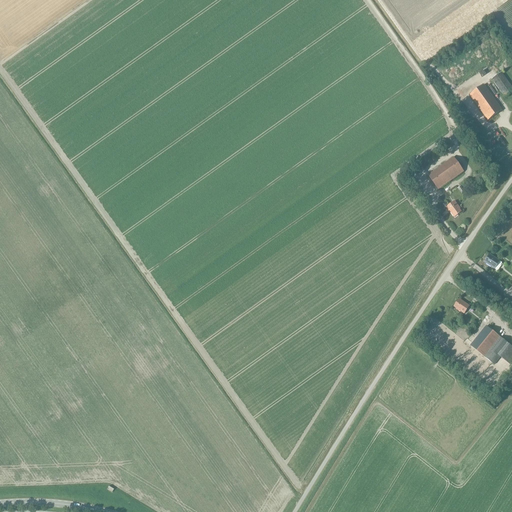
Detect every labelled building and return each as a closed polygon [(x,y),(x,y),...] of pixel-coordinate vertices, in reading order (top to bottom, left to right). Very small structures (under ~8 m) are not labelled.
[(447,63),(447,64),(447,65),(447,66),(447,67),(447,68),(448,69),(448,70),(448,71),(449,72),(449,73),(450,74),(451,75),(452,76),(453,77),(454,77),(455,77),(456,78),(457,78),(458,78),(459,79),(460,79),(461,79),(462,79),(463,78),(464,78),(465,78),(465,77),(466,77),(467,77),(468,76),(469,75),(470,75),(470,74),(471,73),(471,72),(472,71),(472,70),(473,69),(473,68),(473,67),(473,66),(473,65),(473,64),(473,63),(473,62),(472,61),(472,60),(472,59),(471,58),(470,57),(470,56),(469,56),(468,55),(467,54),(466,54),(465,53),(464,53),(463,53),(462,52),(461,52),(460,52),(459,52),(458,52),(457,53),(456,53),(455,53),(454,54),(453,54),(453,55),(452,55),(451,56),(450,57),(449,58),(449,59),(448,60),(448,61),(447,62),(447,63)] [(481,70),(489,65),(487,61),(481,64),(482,66),(479,67),(481,70)] [(505,98),(511,92),(511,86),(502,72),(492,79),(505,98)] [(488,121),(502,110),(484,85),(470,95),(488,121)] [(439,190),(464,172),(453,157),(428,175),(439,190)] [(455,217),(462,212),(459,209),(460,209),(455,201),(446,207),(449,211),(450,211),(455,217)] [(495,269),(500,261),(490,254),(485,262),(495,269)] [(464,314),(470,306),(459,299),(454,307),(464,314)] [(486,326),(471,346),(484,357),(500,337),(486,326)] [(511,346),(500,337),(484,357),(495,365),(501,357),(510,364),(511,361),(511,346)]
